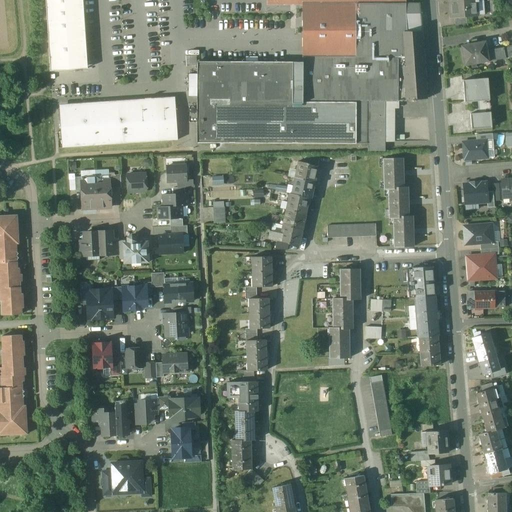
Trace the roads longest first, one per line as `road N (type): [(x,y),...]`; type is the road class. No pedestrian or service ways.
road 1 (residential): [(303,511),(293,468),(265,437),(281,284),(306,255)]
road 2 (residential): [(377,511),(355,384),(370,255)]
road 3 (residential): [(468,511),(455,324)]
road 4 (residential): [(442,174),(430,0)]
